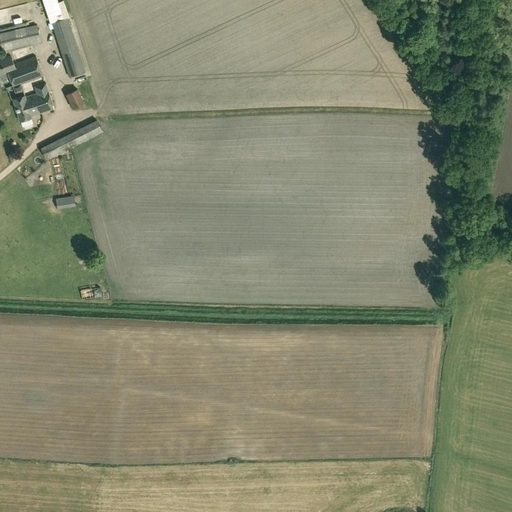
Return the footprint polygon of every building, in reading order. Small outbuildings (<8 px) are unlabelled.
[(57,0),(45,0),(52,21),(63,18),(57,0)] [(85,71),(68,17),(52,22),(68,77),(85,71)] [(0,35),(3,50),(41,41),(37,25),(0,33),(0,35)] [(0,58),(0,75),(1,80),(10,76),(14,85),(43,75),(36,56),(14,63),(11,55),(0,58)] [(25,96),(25,95),(14,99),(21,122),(33,118),(32,116),(55,108),(46,83),(36,87),(37,92),(25,96)] [(79,90),(66,95),(72,109),(85,103),(79,90)] [(105,134),(98,119),(70,133),(73,146),(76,145),(78,148),(105,134)] [(46,160),(73,146),(70,133),(40,149),(46,160)] [(57,209),(76,206),(74,195),(56,198),(57,209)]
